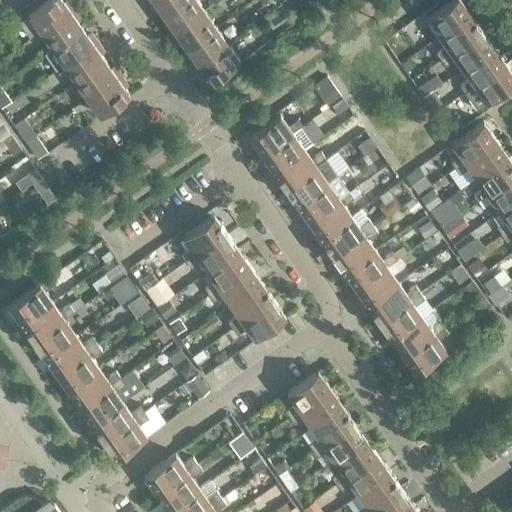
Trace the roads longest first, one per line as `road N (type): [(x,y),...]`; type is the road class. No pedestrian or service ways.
road 1 (residential): [(114,0),(326,288),(322,332)]
road 2 (residential): [(105,511),(100,491),(113,473),(322,332)]
road 3 (residential): [(322,332),(453,509),(511,468)]
